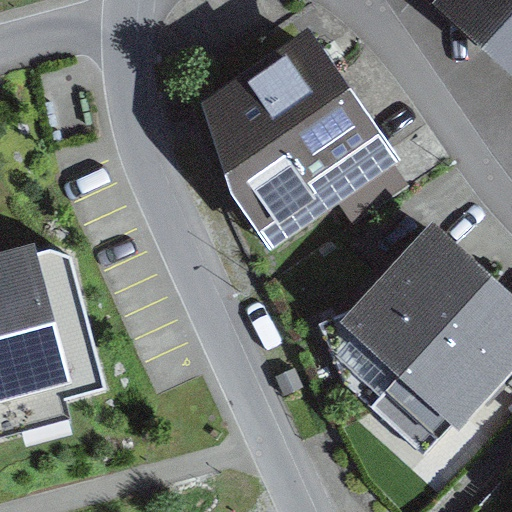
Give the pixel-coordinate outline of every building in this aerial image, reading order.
[(511,0),(460,0),(511,42),(511,0)] [(389,166),(306,50),(195,128),(278,244),(389,166)] [(345,345),(376,375),(500,247),(439,186),(327,297),(345,345)] [(511,350),(511,259),(500,247),(376,375),(434,431),(511,350)] [(0,418),(60,403),(25,268),(0,274),(0,418)]
